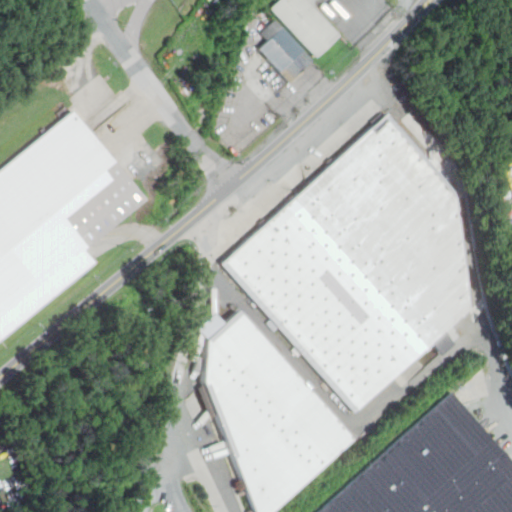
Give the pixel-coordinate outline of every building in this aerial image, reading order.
[(307,0),(341,35),(317,57),(269,6),(275,0),(307,0)] [(290,85),(260,52),(270,43),(262,34),(275,22),(313,63),(290,85)] [(93,264),(0,339),(0,172),(74,112),(146,200),(83,251),(93,264)] [(287,340),(286,341),(221,265),(385,115),(461,198),(472,306),(352,413),(287,340)] [(221,326),(237,311),(353,438),(272,511),(254,511),(201,383),(205,340),(197,330),(213,316),(221,326)] [(316,511),(449,392),(511,461),(511,511),(316,511)]
